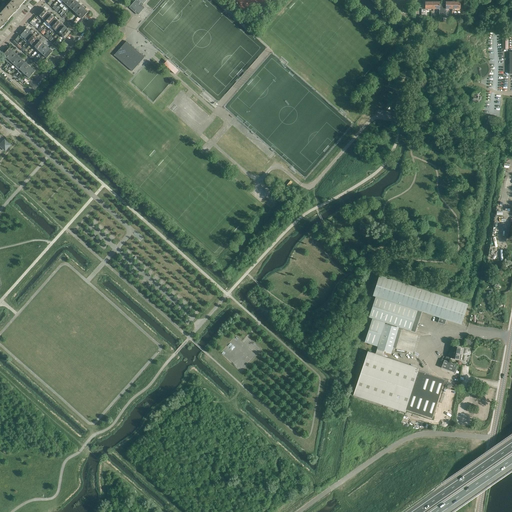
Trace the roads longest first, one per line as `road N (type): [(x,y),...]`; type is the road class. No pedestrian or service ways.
road 1 (unclassified): [(511,139),(377,117),(313,185),(300,185),(277,165),(259,180)]
road 2 (tertiary): [(479,511),(511,333)]
road 3 (residential): [(0,67),(27,93),(96,15),(79,0)]
